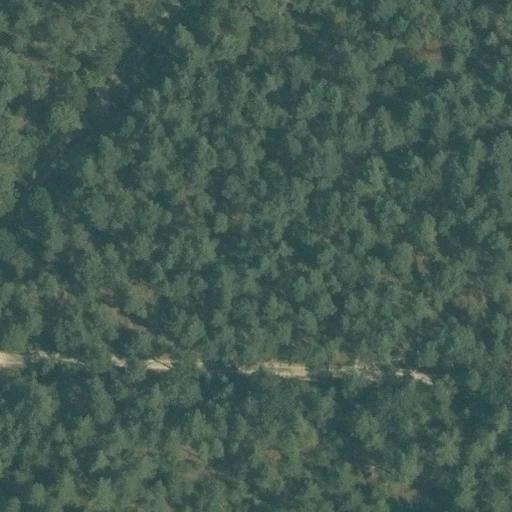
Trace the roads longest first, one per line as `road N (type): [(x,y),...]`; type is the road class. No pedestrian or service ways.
road 1 (track): [(511,383),(0,356)]
road 2 (track): [(0,241),(192,0)]
